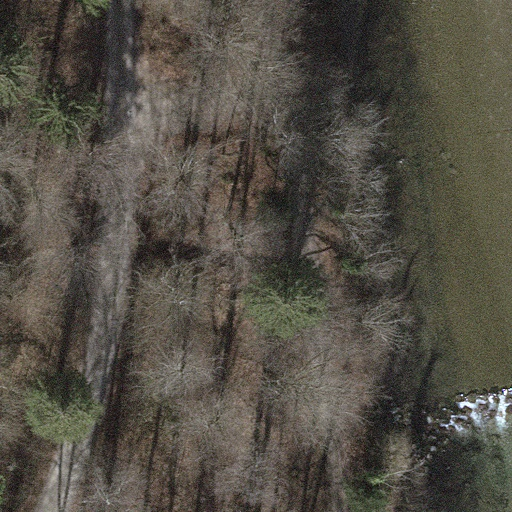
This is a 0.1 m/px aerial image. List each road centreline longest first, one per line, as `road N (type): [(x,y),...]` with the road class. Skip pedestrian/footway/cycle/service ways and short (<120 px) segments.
road 1 (track): [(55,511),(112,352),(124,0)]
road 2 (track): [(126,109),(272,94)]
